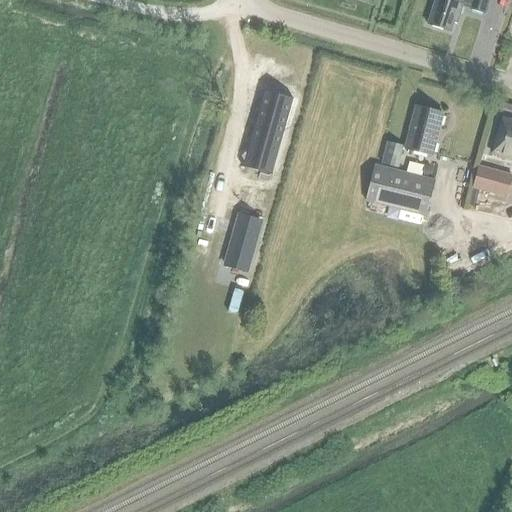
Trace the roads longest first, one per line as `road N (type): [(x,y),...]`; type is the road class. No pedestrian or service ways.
road 1 (unclassified): [(511,88),(236,1)]
road 2 (unclassified): [(236,1),(208,14),(113,0)]
